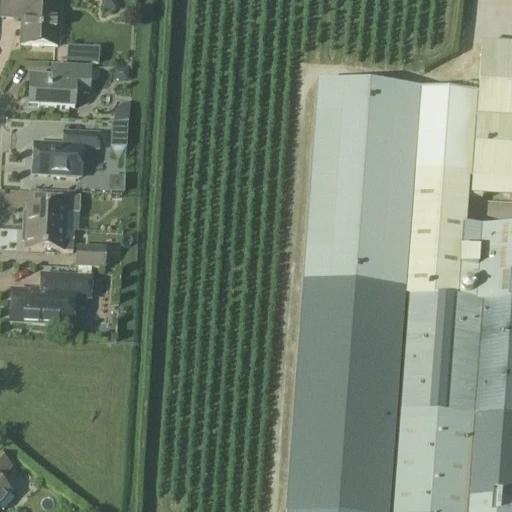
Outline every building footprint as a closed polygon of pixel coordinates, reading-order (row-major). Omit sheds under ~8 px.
[(59,0),(1,0),(0,20),(21,21),(20,48),(57,50),(59,0)] [(98,52),(67,50),(66,65),(97,67),(98,52)] [(470,198),(489,199),(511,200),(511,62),(479,60),(474,122),(471,184),(470,198)] [(29,80),(28,108),(74,110),(74,96),(89,97),(90,83),(91,69),(63,68),(62,81),(49,81),(29,80)] [(115,71),(114,78),(117,82),(127,82),(128,72),(115,71)] [(511,511),(511,231),(488,229),(488,230),(465,228),(468,177),(474,97),(419,93),(317,85),(301,290),(285,511),(511,511)] [(112,125),(111,149),(126,150),(127,125),(112,125)] [(80,182),(82,153),(99,154),(100,136),(62,134),(61,147),(33,145),(31,179),(80,182)] [(124,179),(108,179),(107,194),(124,195),(124,179)] [(23,215),(22,230),(65,233),(66,215),(79,216),(79,199),(55,197),(54,210),(25,208),(25,215),(23,215)] [(65,233),(22,230),(21,245),(24,245),(23,253),(72,255),(73,245),(65,244),(65,233)] [(75,250),(74,269),(74,271),(77,271),(91,272),(104,272),(106,251),(75,250)] [(10,294),(9,327),(73,330),(74,302),(90,302),(91,278),(90,278),(76,277),(39,276),(38,295),(10,294)] [(0,483),(11,471),(0,461),(0,507),(10,496),(0,486),(0,483)]
